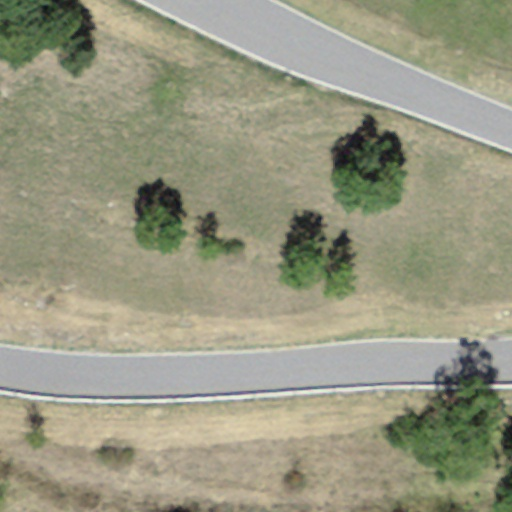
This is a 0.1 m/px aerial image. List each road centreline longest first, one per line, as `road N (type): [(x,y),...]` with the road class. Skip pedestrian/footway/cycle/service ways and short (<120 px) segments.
road 1 (tertiary): [(0,356),(102,368),(511,354)]
road 2 (tertiary): [(511,119),(221,0)]
